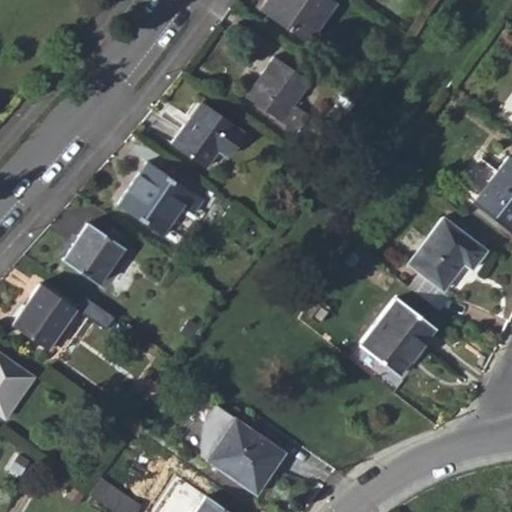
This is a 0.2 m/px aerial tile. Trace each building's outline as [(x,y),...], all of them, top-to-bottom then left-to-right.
[(306,44),(336,1),(333,0),(263,0),(257,10),(306,44)] [(293,104),(309,81),(274,57),(246,97),(295,132),(307,114),(296,106),(293,108),(291,107),(293,104)] [(189,117),(192,119),(202,104),(199,102),(189,117)] [(226,157),(243,133),(202,104),(192,119),(189,117),(170,143),(204,167),(216,150),(226,157)] [(511,158),(507,155),(471,202),(508,230),(511,225),(511,158)] [(193,211),(202,199),(146,162),(117,204),(161,234),(182,203),(193,211)] [(470,268),(485,249),(441,216),(406,262),(441,290),(462,262),(470,268)] [(97,284),(123,246),(86,221),(60,259),(97,284)] [(46,349),(75,307),(38,282),(10,324),(46,349)] [(418,348),(435,327),(395,296),(358,345),(391,371),(412,343),(418,348)] [(391,371),(397,375),(418,348),(412,343),(391,371)] [(0,415),(3,418),(33,376),(0,352),(0,415)] [(138,394),(149,401),(159,385),(148,378),(138,394)] [(255,493),(284,452),(234,417),(205,459),(255,493)] [(32,469),(45,477),(51,468),(38,459),(32,469)] [(102,478),(93,495),(123,511),(134,511),(141,500),(102,478)] [(230,511),(206,495),(194,511),(230,511)]
